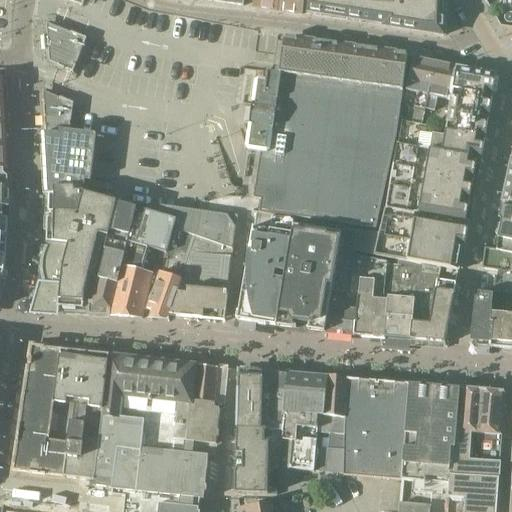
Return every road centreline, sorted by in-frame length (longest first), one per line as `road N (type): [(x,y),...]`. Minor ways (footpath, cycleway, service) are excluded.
road 1 (residential): [(507,70),(156,0)]
road 2 (residential): [(454,364),(507,70)]
road 3 (unknown): [(278,168),(350,175),(363,166),(383,43)]
